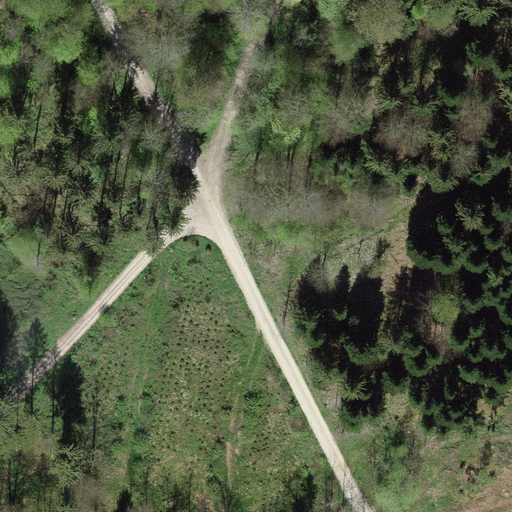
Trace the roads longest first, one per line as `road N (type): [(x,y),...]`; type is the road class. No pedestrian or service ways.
road 1 (track): [(357,511),(206,196)]
road 2 (track): [(0,406),(206,196)]
road 3 (track): [(206,196),(99,0)]
road 4 (track): [(206,196),(220,135),(278,0)]
